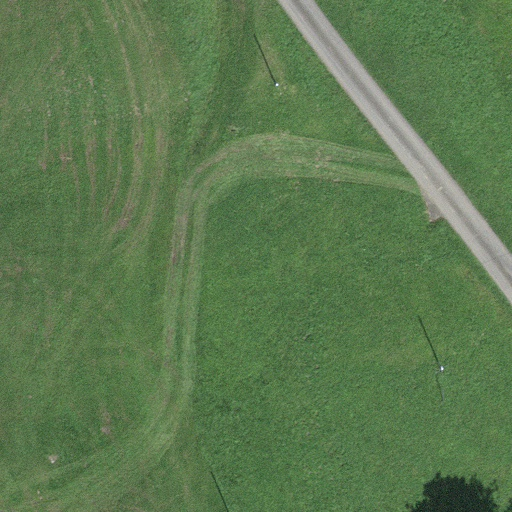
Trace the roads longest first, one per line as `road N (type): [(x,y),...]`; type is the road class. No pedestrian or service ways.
road 1 (track): [(161,511),(171,499),(189,378),(204,191),(235,0)]
road 2 (track): [(293,0),(511,288)]
